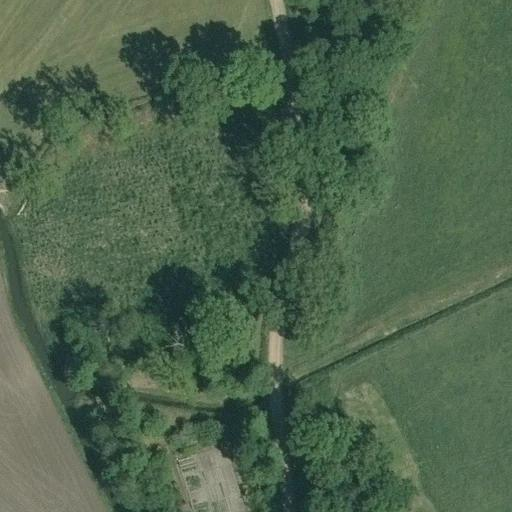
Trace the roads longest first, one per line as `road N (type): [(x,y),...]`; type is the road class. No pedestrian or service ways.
road 1 (track): [(289,60),(301,194),(274,374),(287,511)]
road 2 (track): [(0,386),(86,388),(212,407),(275,392)]
